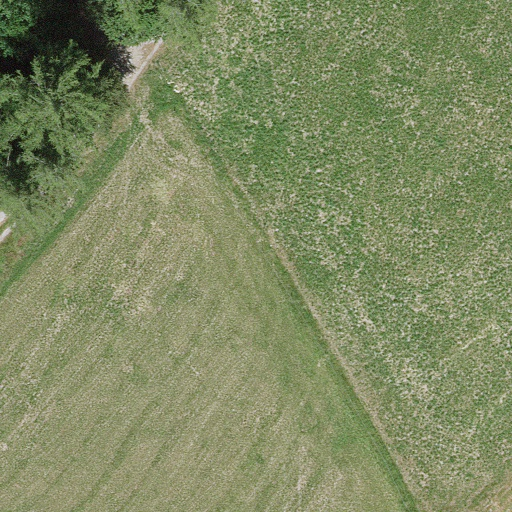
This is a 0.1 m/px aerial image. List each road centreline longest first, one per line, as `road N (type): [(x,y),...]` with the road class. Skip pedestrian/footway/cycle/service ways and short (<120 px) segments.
road 1 (track): [(183,0),(74,147),(0,228)]
road 2 (track): [(0,74),(105,28),(152,45)]
